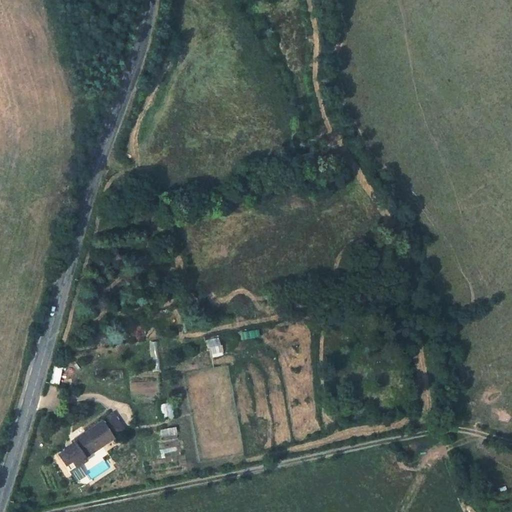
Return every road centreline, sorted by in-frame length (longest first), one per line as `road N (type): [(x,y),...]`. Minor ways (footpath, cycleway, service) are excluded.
road 1 (tertiary): [(0,498),(150,0)]
road 2 (track): [(71,511),(438,433),(463,430),(511,445)]
